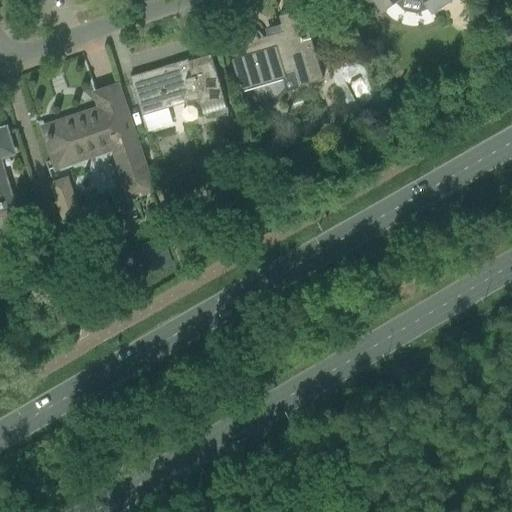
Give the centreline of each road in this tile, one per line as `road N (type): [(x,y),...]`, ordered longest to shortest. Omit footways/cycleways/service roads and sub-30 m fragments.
road 1 (primary): [(511,147),(0,441)]
road 2 (primary): [(101,511),(511,275)]
road 3 (unclassified): [(0,50),(148,0)]
